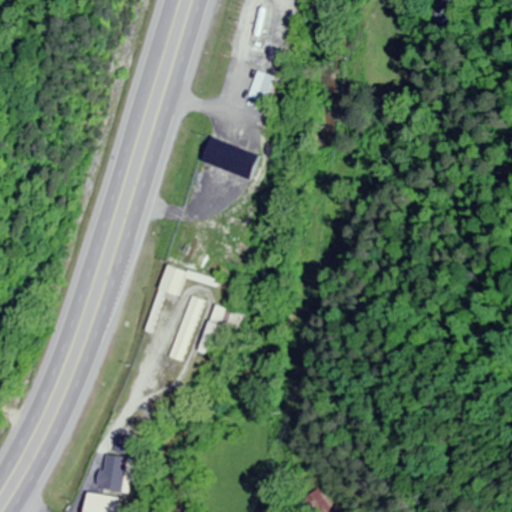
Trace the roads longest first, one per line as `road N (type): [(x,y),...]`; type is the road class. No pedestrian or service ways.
road 1 (trunk): [(17,511),(63,431),(104,331),(205,0)]
road 2 (trunk): [(168,0),(57,356),(0,475)]
